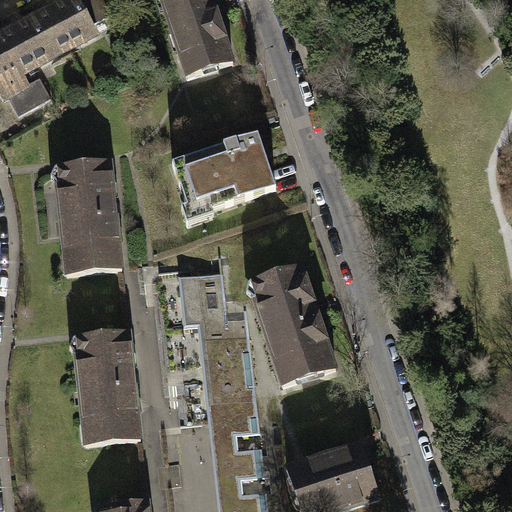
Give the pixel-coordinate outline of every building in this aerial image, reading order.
[(98,0),(68,0),(34,19),(55,57),(93,37),(87,26),(107,15),(98,0)] [(210,0),(159,0),(187,81),(232,66),(210,0)] [(22,75),(55,57),(34,19),(0,37),(0,41),(19,77),(22,75)] [(27,85),(22,75),(19,77),(0,41),(0,96),(3,102),(8,99),(18,117),(50,100),(39,79),(27,85)] [(255,137),(169,167),(183,209),(205,202),(208,211),(273,190),(255,137)] [(112,166),(52,169),(52,184),(60,184),(64,276),(117,274),(112,166)] [(301,271),(249,286),(284,387),(335,370),(301,271)] [(221,275),(177,280),(183,330),(197,329),(227,325),(221,275)] [(227,325),(197,329),(202,374),(252,369),(247,323),(227,325)] [(129,334),(74,341),(68,349),(77,357),(83,449),(140,443),(129,334)] [(252,369),(202,374),(207,424),(257,419),(252,369)] [(257,419),(207,424),(213,471),(263,466),(257,419)] [(361,447),(286,471),(300,511),(350,511),(380,502),(361,447)] [(263,466),(213,471),(217,511),(263,511),(268,511),(263,466)]
